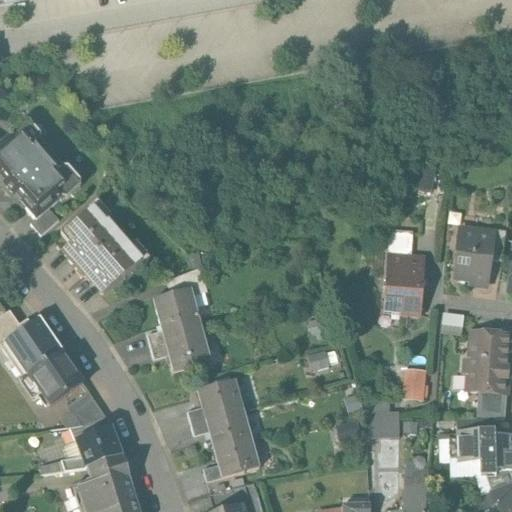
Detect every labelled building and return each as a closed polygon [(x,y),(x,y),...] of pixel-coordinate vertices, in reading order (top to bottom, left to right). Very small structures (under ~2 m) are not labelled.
[(20,126),(0,144),(0,175),(7,183),(6,188),(12,195),(17,195),(26,205),(24,207),(36,220),(37,221),(50,209),(75,188),(60,171),(63,168),(38,140),(35,143),(20,126)] [(75,240),(63,250),(86,277),(88,276),(105,294),(143,261),(130,245),(133,243),(111,218),(107,222),(94,207),(67,230),(75,240)] [(42,237),(60,220),(50,209),(37,221),(36,220),(31,224),(42,237)] [(492,229),(459,225),(457,244),(460,245),(456,274),(471,276),(471,281),(488,283),(491,256),(495,229),(492,229)] [(493,226),(492,229),(495,229),(491,256),(502,257),(506,227),(493,226)] [(426,256),(387,252),(383,296),(385,296),(384,309),(401,311),(401,313),(420,315),(426,256)] [(185,275),(166,282),(170,296),(190,290),(191,292),(206,288),(201,269),(185,275)] [(163,334),(166,344),(203,334),(191,292),(190,290),(170,296),(153,301),(163,334)] [(443,309),(442,329),(460,330),(461,310),(443,309)] [(6,342),(21,332),(9,313),(0,318),(0,346),(1,348),(7,344),(6,342)] [(61,354),(38,320),(21,332),(6,342),(7,344),(19,363),(21,361),(30,375),(61,354)] [(470,357),(466,356),(465,372),(469,373),(468,390),(508,393),(511,333),(472,330),(470,357)] [(151,349),(166,344),(163,334),(148,338),(151,349)] [(203,334),(166,344),(169,356),(174,374),(211,363),(203,334)] [(154,360),(169,356),(166,344),(151,349),(154,360)] [(332,347),(307,352),(310,369),(335,364),(332,347)] [(61,354),(30,375),(21,380),(32,396),(41,391),(51,406),(82,385),(61,354)] [(403,365),(402,397),(427,398),(428,366),(403,365)] [(202,410),(206,422),(244,411),(236,382),(197,392),(202,410)] [(63,421),(68,429),(72,428),(82,427),(105,418),(88,393),(68,407),(73,414),(63,421)] [(502,413),(503,404),(493,403),(493,396),(477,396),(476,413),(502,413)] [(400,435),(400,408),(389,408),(389,398),(368,398),(368,434),(400,435)] [(202,410),(187,414),(190,426),(206,422),(202,410)] [(244,411),(206,422),(209,433),(214,450),(251,440),(244,411)] [(495,417),(457,418),(457,429),(495,428),(495,417)] [(82,427),(72,428),(76,441),(111,429),(108,423),(105,418),(82,427)] [(206,422),(190,426),(193,438),(209,433),(206,422)] [(511,432),(495,432),(495,428),(457,429),(457,461),(478,461),(478,475),(494,475),(494,468),(511,467),(511,432)] [(111,429),(76,441),(83,461),(86,470),(118,458),(121,457),(111,429)] [(251,440),(214,450),(218,467),(222,480),(260,469),(251,440)] [(86,470),(83,461),(65,467),(56,451),(45,455),(51,475),(86,470)] [(118,458),(86,470),(90,484),(126,473),(123,460),(119,461),(118,458)] [(222,480),(218,467),(203,470),(207,484),(222,480)] [(138,511),(126,473),(90,484),(73,489),(80,511),(138,511)] [(511,481),(492,488),(496,501),(499,500),(498,498),(511,493),(511,481)] [(407,485),(404,509),(425,511),(427,487),(407,485)] [(511,511),(511,493),(498,498),(499,500),(503,511),(511,511)]
